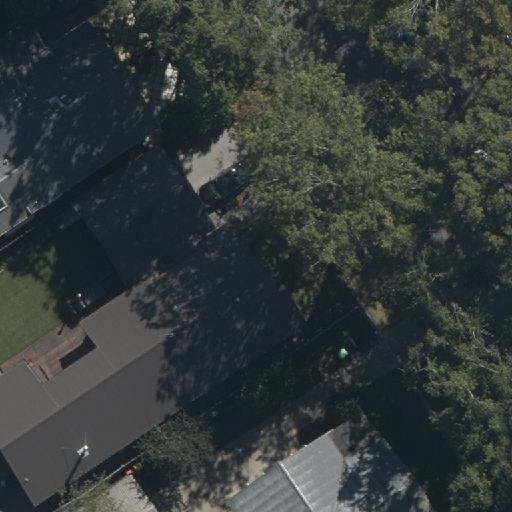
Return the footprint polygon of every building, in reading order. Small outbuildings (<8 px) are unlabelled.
[(0,255),(166,144),(94,37),(49,68),(34,45),(0,67),(0,255)] [(21,359),(0,372),(0,453),(35,506),(306,324),(234,218),(79,323),(96,349),(40,387),(21,359)] [(0,359),(25,344),(0,305),(0,303),(4,301),(0,293),(0,359)] [(412,511),(357,433),(244,511),(412,511)] [(141,511),(124,486),(85,511),(141,511)]
